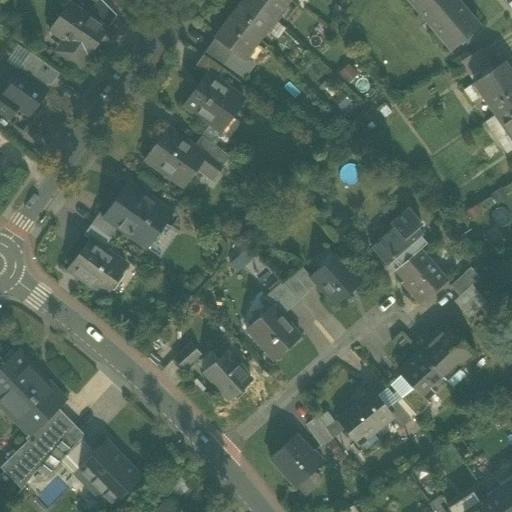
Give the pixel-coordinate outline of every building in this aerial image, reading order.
[(96,0),(87,14),(108,29),(116,16),(99,0),(96,0)] [(258,39),(273,19),(248,0),(243,0),(230,17),(258,39)] [(248,0),(273,19),(288,0),(248,0)] [(478,25),(456,0),(408,0),(416,9),(419,6),(441,32),(438,35),(450,49),(478,25)] [(66,58),(81,68),(108,29),(87,14),(69,2),(49,30),(74,46),(66,58)] [(416,9),(438,35),(441,32),(419,6),(416,9)] [(243,58),(258,39),(230,17),(214,38),(243,60),(243,58)] [(205,51),(244,79),(254,66),(243,58),(243,60),(214,38),(205,51)] [(460,62),(473,83),(497,66),(484,46),(460,62)] [(21,72),(44,89),(47,85),(50,87),(59,74),(30,53),(21,65),(24,67),(21,72)] [(206,73),(216,80),(223,69),(203,55),(194,67),(205,74),(206,73)] [(482,95),(496,115),(511,103),(511,75),(503,62),(497,66),(473,83),(482,95)] [(19,71),(4,93),(2,96),(18,107),(29,116),(47,91),(44,89),(21,72),(19,71)] [(183,105),(217,129),(228,114),(232,117),(244,100),(216,80),(206,73),(205,74),(183,105)] [(482,95),(473,83),(462,90),(471,103),(482,95)] [(0,111),(10,119),(18,107),(2,96),(4,93),(0,90),(0,111)] [(511,103),(496,115),(506,130),(511,138),(511,103)] [(228,114),(217,129),(221,132),(232,117),(228,114)] [(485,122),(496,137),(506,130),(496,115),(485,122)] [(187,181),(195,169),(204,156),(205,155),(194,147),(195,147),(193,146),(167,128),(144,160),(160,172),(165,166),(187,181)] [(511,150),(511,138),(506,130),(496,137),(507,154),(511,150)] [(204,156),(213,162),(221,151),(221,150),(201,136),(193,146),(195,147),(194,147),(205,155),(204,156)] [(229,156),(221,151),(213,162),(221,167),(229,156)] [(213,162),(204,156),(195,169),(212,181),(221,167),(213,162)] [(183,187),(187,181),(165,166),(160,172),(183,187)] [(118,227),(146,246),(170,213),(150,199),(149,200),(127,185),(106,215),(105,216),(104,217),(118,227)] [(392,260),(398,267),(418,249),(419,250),(426,243),(420,236),(423,233),(417,228),(422,224),(409,208),(390,224),(393,228),(371,248),(386,265),(392,260)] [(99,213),(90,225),(110,239),(118,227),(104,217),(105,216),(99,213)] [(103,248),(110,239),(90,225),(83,235),(88,239),(89,239),(103,248)] [(67,269),(104,296),(126,265),(103,248),(89,239),(88,239),(67,269)] [(446,281),(419,250),(418,249),(398,267),(395,269),(410,286),(407,289),(420,304),(446,281)] [(317,285),(335,306),(361,282),(346,265),(344,268),(333,256),(310,277),(317,285)] [(300,266),(292,273),(309,292),(317,285),(310,277),(300,266)] [(450,286),(459,297),(471,286),(480,278),(470,267),(450,286)] [(298,301),(309,292),(292,273),(281,283),(298,301)] [(281,316),(298,301),(281,283),(265,297),(272,306),(281,316)] [(480,296),(471,286),(459,297),(453,302),(462,311),(480,296)] [(480,296),(462,311),(468,317),(485,302),(480,296)] [(262,347),(273,361),(300,337),(281,316),(272,306),(248,327),(264,345),(262,347)] [(447,326),(419,353),(441,376),(452,388),(468,372),(463,366),(474,355),(447,326)] [(174,359),(183,370),(199,355),(190,344),(174,359)] [(204,372),(222,356),(211,344),(199,355),(183,370),(198,386),(208,377),(204,372)] [(55,411),(66,401),(17,351),(0,367),(0,407),(7,415),(14,409),(34,429),(35,430),(55,411)] [(208,377),(228,400),(251,381),(246,375),(237,365),(226,353),(222,356),(204,372),(208,377)] [(430,388),(441,376),(419,353),(399,372),(413,388),(424,399),(425,399),(432,392),(433,391),(430,388)] [(240,363),(237,365),(246,375),(249,373),(240,363)] [(453,389),(452,388),(441,376),(430,388),(433,391),(432,392),(440,401),(453,389)] [(400,398),(414,414),(429,403),(425,399),(424,399),(413,388),(400,398)] [(338,419),(353,438),(366,427),(370,432),(390,416),(385,410),(372,393),(353,408),(352,407),(338,419)] [(390,416),(398,427),(409,418),(396,401),(385,410),(390,416)] [(7,415),(27,436),(34,429),(14,409),(7,415)] [(55,411),(35,430),(33,432),(51,450),(72,427),(55,411)] [(306,427),(320,447),(332,438),(318,419),(306,427)] [(47,478),(62,459),(82,437),(72,427),(51,450),(36,470),(47,478)] [(357,443),(370,432),(366,427),(353,438),(357,443)] [(36,470),(51,450),(33,432),(35,430),(34,429),(27,436),(25,438),(27,441),(0,467),(21,489),(36,470)] [(269,458),(295,487),(322,462),(313,452),(311,453),(295,435),(269,458)] [(95,451),(82,437),(62,459),(74,472),(95,451)] [(90,481),(113,504),(140,478),(117,454),(119,453),(107,440),(95,451),(74,472),(87,485),(90,481)] [(511,511),(511,480),(485,498),(494,511),(511,511)] [(463,511),(479,502),(473,493),(448,509),(450,511),(463,511)] [(494,511),(485,498),(479,502),(463,511),(494,511)]
